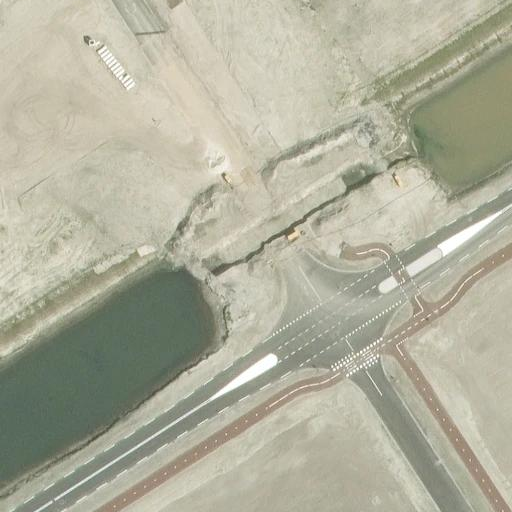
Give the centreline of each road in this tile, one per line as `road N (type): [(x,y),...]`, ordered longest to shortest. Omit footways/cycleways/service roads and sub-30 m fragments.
road 1 (unclassified): [(325,309),(125,0)]
road 2 (unclassified): [(456,511),(339,330)]
road 3 (tertiary): [(36,511),(209,399)]
road 4 (tertiary): [(501,211),(432,240),(325,309)]
road 5 (tertiary): [(339,330),(446,261),(501,211)]
road 6 (tertiary): [(325,309),(215,384),(209,399)]
road 7 (tertiary): [(209,399),(224,399),(339,330)]
